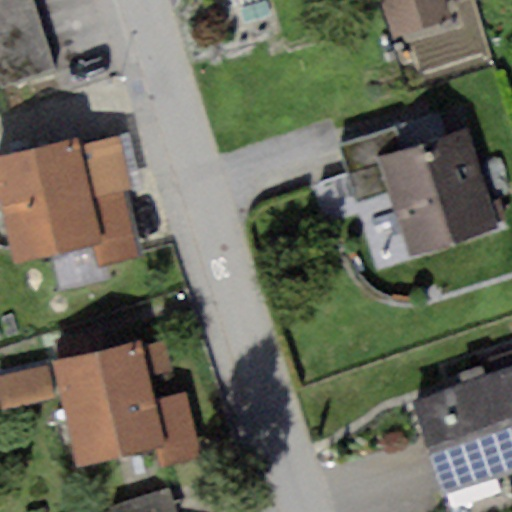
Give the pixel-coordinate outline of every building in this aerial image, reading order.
[(0,0),(0,85),(51,70),(29,0),(0,0)] [(441,0),(380,0),(393,45),(450,29),(441,0)] [(346,152),(364,211),(397,201),(414,261),(504,234),(476,138),(419,155),(413,132),(346,152)] [(124,146),(0,169),(0,174),(18,270),(101,255),(104,270),(146,262),(124,146)] [(144,351),(68,369),(92,468),(151,454),(158,479),(206,468),(192,411),(160,418),(144,351)] [(52,378),(0,387),(5,414),(57,405),(52,378)] [(511,381),(421,410),(449,498),(511,478),(511,381)] [(175,511),(172,501),(133,511),(175,511)]
